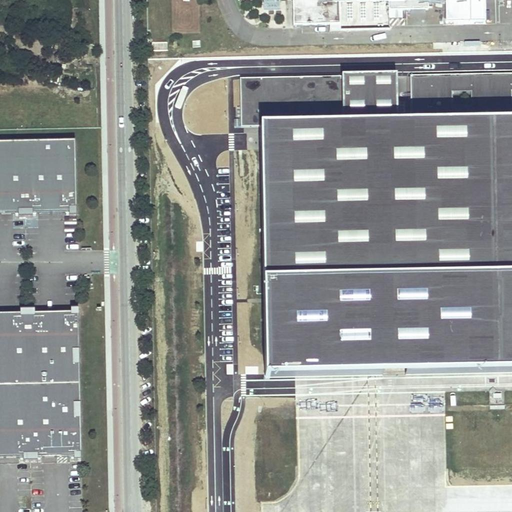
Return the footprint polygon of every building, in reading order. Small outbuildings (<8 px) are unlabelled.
[(511,0),(315,0),(316,3),(293,3),(294,25),(330,24),(330,30),(340,30),(339,0),(387,0),(388,10),(426,9),(426,0),(511,0)] [(481,0),(447,0),(448,22),(482,21),(481,0)] [(511,69),(407,71),(409,117),(388,118),(386,72),(237,75),(240,370),(383,367),(511,364),(511,69)] [(75,141),(0,142),(0,214),(18,214),(18,218),(33,218),(33,214),(69,213),(69,217),(77,217),(75,141)] [(0,458),(23,458),(23,462),(38,461),(38,458),(74,457),(74,461),(82,460),(79,309),(71,309),(71,313),(35,313),(35,309),(20,310),(20,314),(0,314),(0,458)]
